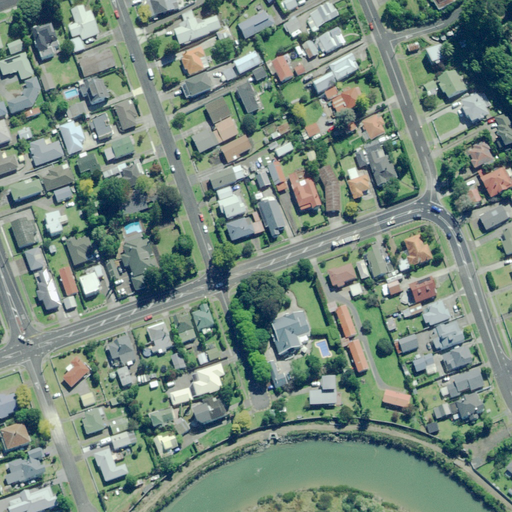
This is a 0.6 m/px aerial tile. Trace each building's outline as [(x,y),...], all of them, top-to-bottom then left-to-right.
[(173,0),(171,1),(170,0),(156,0),(146,4),(148,11),(151,19),(179,9),(176,0),(173,0)] [(298,7),(294,0),(289,0),(281,5),(285,14),(298,7)] [(432,0),(439,11),(453,2),(452,0),(432,0)] [(261,3),(256,6),(260,13),(265,10),(261,3)] [(338,18),(331,5),(310,17),(312,20),(307,22),(312,30),(307,33),(309,36),(318,31),(317,29),(338,18)] [(80,35),(82,41),(99,35),(91,12),(86,14),(83,8),(71,12),(76,25),(68,27),(72,38),(80,35)] [(191,44),(191,43),(209,35),(209,34),(221,29),(216,17),(202,23),(203,24),(197,27),(196,22),(192,12),(181,17),(184,24),(171,30),(178,48),(184,46),(184,47),(191,44)] [(266,13),(250,21),(238,27),(245,40),(275,25),(271,17),(269,18),(266,13)] [(283,26),(287,33),(289,32),(290,34),(301,28),(295,18),(283,26)] [(40,29),(38,30),(32,32),(42,60),(57,54),(55,49),(60,47),(53,27),(41,31),(40,29)] [(233,41),(228,29),(216,34),(221,46),(233,41)] [(345,44),(338,29),(323,37),(323,36),(302,47),(309,60),(324,52),(326,54),(345,44)] [(81,41),(80,37),(73,40),(69,41),(73,53),(84,49),(81,41)] [(23,50),(19,40),(7,45),(11,55),(23,50)] [(420,48),(418,42),(408,46),(410,52),(420,48)] [(182,56),(183,59),(181,60),(185,72),(187,72),(189,76),(209,69),(202,49),(201,49),(199,44),(193,46),(195,51),(182,56)] [(433,65),(434,64),(436,67),(441,64),(440,62),(447,58),(441,45),(427,52),(433,65)] [(116,67),(110,52),(79,62),(84,78),(116,67)] [(0,67),(3,76),(9,74),(10,76),(17,73),(16,71),(18,71),(21,80),(33,76),(25,53),(0,61),(0,67)] [(261,64),(255,53),(234,64),(240,76),(261,64)] [(359,70),(355,63),(357,63),(353,55),(349,57),(329,68),(337,82),(359,70)] [(293,77),(284,58),(272,64),(281,83),(293,77)] [(305,73),(302,66),(295,69),(298,77),(305,73)] [(267,77),(263,68),(253,73),(257,82),(267,77)] [(222,73),(224,76),(221,78),(223,82),(226,81),(227,82),(236,78),(231,69),(222,73)] [(461,83),(455,71),(440,79),(443,84),(440,86),(448,100),(467,89),(463,82),(461,83)] [(55,89),(50,75),(40,78),(45,92),(55,89)] [(213,91),(207,76),(185,85),(186,88),(182,89),(187,101),(213,91)] [(336,85),(331,76),(313,87),(318,96),(336,85)] [(24,82),(27,89),(23,97),(7,103),(11,115),(33,107),(40,91),(36,78),(24,82)] [(82,83),(84,88),(80,89),(83,97),(88,95),(92,106),(110,99),(103,81),(99,83),(97,78),(82,83)] [(436,89),(433,82),(424,86),(427,93),(436,89)] [(260,110),(255,99),(257,99),(251,83),(248,85),(237,89),(248,115),(260,110)] [(339,94),(335,89),(326,94),(329,100),(339,94)] [(364,104),(359,89),(331,100),(338,116),(360,108),(359,106),(364,104)] [(461,103),(464,110),(462,111),(466,119),(468,118),(471,124),(478,120),(479,121),(484,119),(483,117),(490,114),(481,94),(461,103)] [(231,116),(223,99),(205,108),(214,125),(231,116)] [(132,106),(130,102),(115,107),(123,132),(137,127),(135,122),(137,118),(133,106),(132,106)] [(86,116),(83,105),(67,110),(70,121),(86,116)] [(38,108),(24,113),(27,121),(41,116),(38,108)] [(499,135),(501,140),(498,141),(503,150),(507,148),(511,145),(511,133),(507,125),(511,123),(506,112),(495,118),(500,126),(497,127),(500,134),(499,135)] [(385,126),(382,120),(381,118),(378,120),(376,116),(362,123),(363,126),(371,141),(385,134),(382,127),(385,126)] [(94,131),(96,130),(99,140),(113,136),(107,117),(93,122),(94,124),(91,124),(94,131)] [(238,135),(230,119),(216,127),(218,130),(213,133),(219,145),(238,135)] [(0,122),(0,144),(11,141),(4,121),(0,122)] [(83,151),(81,146),(83,142),(85,141),(80,127),(75,129),(73,123),(59,128),(69,156),(83,151)] [(290,131),(287,124),(277,129),(281,136),(290,131)] [(320,134),(317,125),(306,129),(310,138),(320,134)] [(32,138),(29,128),(17,132),(21,141),(32,138)] [(212,135),(210,136),(207,131),(200,135),(197,131),(190,135),(201,154),(214,147),(218,145),(212,135)] [(252,150),(246,137),(221,149),(228,164),(239,159),(238,156),(252,150)] [(134,146),(132,139),(111,145),(113,149),(104,152),(107,162),(135,153),(133,146),(134,146)] [(46,146),(43,140),(29,145),(37,166),(63,157),(58,142),(46,146)] [(386,186),(386,184),(397,180),(389,157),(384,159),(378,141),(364,146),(378,187),(378,188),(386,186)] [(480,166),(484,164),(486,168),(495,163),(493,159),(488,150),(489,149),(485,142),(469,151),(474,160),(471,162),(475,169),(480,166)] [(3,160),(0,152),(0,175),(19,169),(14,156),(3,160)] [(318,163),(314,152),(306,155),(310,165),(318,163)] [(366,166),(362,152),(355,154),(359,168),(366,166)] [(94,155),(89,157),(77,161),(79,168),(81,174),(90,171),(92,176),(101,173),(99,167),(98,167),(94,155)] [(263,168),(272,164),(271,161),(274,160),(272,155),(260,160),(263,168)] [(246,157),(239,160),(233,163),(237,172),(245,169),(243,165),(249,163),(246,157)] [(68,164),(61,167),(48,171),(50,176),(43,179),(47,192),(74,183),(68,164)] [(288,189),(279,164),(268,168),(277,193),(288,189)] [(119,173),(122,180),(115,182),(119,193),(145,183),(142,177),(144,176),(140,165),(127,170),(125,165),(103,173),(105,178),(119,173)] [(340,213),(339,185),(330,167),(318,173),(326,189),(327,213),(340,213)] [(491,199),(498,196),(507,191),(511,187),(511,183),(504,168),(488,177),(484,169),(478,172),(482,180),(481,181),(491,199)] [(237,182),(236,180),(239,179),(236,171),(235,169),(210,179),(214,191),(237,182)] [(359,177),(356,170),(348,172),(351,182),(348,183),(354,201),(363,198),(361,193),(370,190),(368,184),(370,183),(367,174),(359,177)] [(270,185),(265,173),(255,177),(260,189),(270,185)] [(299,185),(296,175),(289,177),(301,212),(312,208),(313,211),(321,208),(312,180),(299,185)] [(43,193),(39,183),(25,188),(24,185),(10,190),(15,203),(43,193)] [(72,197),(69,188),(54,193),(57,203),(72,197)] [(233,197),(230,188),(216,193),(219,201),(233,197)] [(481,202),(477,189),(470,191),(474,204),(481,202)] [(116,199),(120,209),(123,219),(148,210),(140,190),(130,194),(116,199)] [(246,213),(240,196),(218,204),(222,215),(225,214),(227,220),(246,213)] [(265,229),(268,228),(272,239),(280,236),(278,231),(286,228),(276,202),(273,203),(271,197),(261,201),(262,204),(260,205),(257,206),(265,229)] [(106,208),(105,206),(108,205),(106,199),(93,204),(95,209),(96,212),(106,208)] [(509,219),(502,207),(480,219),(487,231),(509,219)] [(47,232),(49,232),(50,236),(63,233),(60,224),(68,221),(66,217),(61,218),(59,212),(44,217),(47,225),(45,225),(47,232)] [(252,226),(249,218),(226,226),(231,243),(263,232),(260,223),(252,226)] [(28,223),(26,220),(11,225),(20,249),(36,244),(32,234),(38,232),(34,221),(28,223)] [(511,229),(503,233),(507,243),(503,245),(507,256),(511,254),(511,229)] [(144,243),(142,236),(125,241),(127,247),(123,248),(126,256),(122,257),(125,267),(129,266),(134,279),(131,280),(135,293),(147,289),(142,276),(158,271),(155,260),(150,261),(149,257),(153,256),(148,241),(144,243)] [(424,248),(419,236),(404,242),(410,258),(397,263),(401,272),(432,260),(427,247),(424,248)] [(87,262),(85,256),(89,255),(89,254),(93,252),(88,238),(76,242),(74,239),(65,242),(75,267),(87,262)] [(45,267),(38,248),(24,253),(31,272),(45,267)] [(388,274),(379,252),(366,256),(375,279),(388,274)] [(105,263),(106,266),(112,282),(120,279),(113,260),(110,261),(105,263)] [(369,278),(363,262),(355,265),(361,281),(369,278)] [(391,263),(385,265),(389,274),(395,272),(391,263)] [(337,286),(338,289),(345,286),(344,284),(356,279),(352,266),(336,271),(336,270),(328,273),(333,287),(337,286)] [(104,278),(100,267),(93,269),(94,275),(79,280),(85,297),(99,293),(98,289),(100,289),(97,280),(104,278)] [(78,293),(69,269),(59,272),(67,297),(78,293)] [(50,282),(47,271),(38,274),(42,285),(36,287),(45,313),(54,309),(56,316),(61,314),(59,307),(61,307),(52,281),(50,282)] [(436,287),(433,278),(409,287),(416,305),(437,297),(434,288),(436,287)] [(402,292),(398,282),(388,286),(392,296),(402,292)] [(362,294),(359,285),(350,288),(353,297),(362,294)] [(390,294),(387,288),(381,290),(383,297),(390,294)] [(77,307),(73,297),(63,301),(66,311),(77,307)] [(337,310),(335,302),(327,305),(329,313),(337,310)] [(423,316),(426,325),(429,324),(431,327),(451,319),(448,311),(446,312),(442,302),(429,307),(431,313),(423,316)] [(420,305),(400,312),(402,316),(404,315),(405,318),(422,313),(420,305)] [(214,327),(208,307),(200,310),(201,313),(193,315),(198,332),(202,331),(203,336),(207,335),(206,330),(214,327)] [(348,338),(356,336),(347,308),(337,311),(345,338),(339,341),(342,349),(349,347),(359,374),(369,370),(359,342),(351,345),(348,338)] [(272,336),(273,340),(279,356),(302,348),(301,345),(308,342),(306,337),(311,336),(303,314),(271,325),(275,335),(272,336)] [(173,319),(174,321),(181,344),(196,339),(188,316),(181,319),(181,317),(173,319)] [(396,329),(391,318),(385,320),(390,332),(396,329)] [(172,347),(165,324),(147,330),(151,345),(150,346),(152,354),(158,352),(159,354),(166,352),(165,349),(172,347)] [(437,351),(443,349),(444,351),(465,344),(465,342),(462,333),(460,334),(457,324),(434,331),(437,339),(433,340),(437,351)] [(420,348),(415,336),(395,343),(399,355),(420,348)] [(122,366),(127,364),(128,366),(133,364),(132,362),(136,361),(129,339),(108,346),(113,361),(120,359),(122,366)] [(220,357),(217,348),(207,352),(210,361),(220,357)] [(474,364),(468,348),(443,358),(449,373),(474,364)] [(207,362),(204,353),(197,356),(201,365),(207,362)] [(185,368),(181,354),(171,358),(175,371),(185,368)] [(417,374),(426,371),(428,376),(438,372),(436,365),(432,356),(413,363),(417,374)] [(90,372),(77,358),(65,370),(69,374),(63,380),(71,389),(90,372)] [(279,376),(274,363),(266,365),(274,390),(286,386),(283,375),(279,376)] [(192,375),(194,383),(192,384),(188,389),(170,394),(173,405),(193,400),(193,397),(222,389),(219,377),(224,376),(221,365),(197,372),(197,373),(192,375)] [(132,384),(127,369),(117,372),(122,388),(132,384)] [(485,388),(478,371),(454,380),(455,385),(448,388),(452,398),(460,395),(459,394),(470,390),(471,393),(485,388)] [(150,381),(147,375),(140,377),(143,384),(150,381)] [(337,405),(335,380),(321,381),(321,393),(310,393),(310,407),(337,405)] [(410,398),(386,392),(383,403),(407,410),(410,398)] [(96,404),(92,394),(81,398),(84,408),(96,404)] [(461,402),(456,404),(462,420),(469,418),(470,422),(478,419),(477,415),(485,412),(482,404),(480,405),(476,395),(460,401),(461,402)] [(0,418),(0,419),(1,420),(8,418),(8,416),(19,412),(13,396),(5,399),(4,397),(0,398),(0,418)] [(122,403),(120,397),(111,400),(113,406),(122,403)] [(226,418),(221,402),(213,404),(211,399),(203,402),(204,405),(192,409),(199,427),(226,418)] [(455,406),(448,408),(447,405),(433,410),(437,420),(451,415),(451,416),(458,414),(455,406)] [(105,418),(102,409),(85,416),(87,421),(83,423),(87,436),(105,430),(102,419),(105,418)] [(158,416),(150,419),(154,430),(169,424),(169,422),(174,420),(170,409),(164,412),(157,414),(158,416)] [(128,429),(125,419),(110,424),(113,434),(128,429)] [(189,430),(184,422),(174,428),(179,436),(189,430)] [(439,432),(437,423),(426,426),(429,435),(439,432)] [(30,445),(24,425),(0,433),(7,453),(30,445)] [(137,443),(133,431),(111,439),(115,450),(137,443)] [(178,448),(173,436),(162,440),(161,438),(153,441),(161,460),(173,455),(171,450),(178,448)] [(44,459),(40,449),(27,454),(30,463),(15,468),(17,474),(6,478),(8,486),(18,482),(19,484),(46,475),(44,468),(40,469),(38,461),(44,459)] [(111,457),(109,451),(94,456),(99,469),(101,469),(106,483),(128,475),(125,466),(116,469),(113,462),(117,460),(116,455),(111,457)] [(503,473),(510,478),(511,475),(511,474),(511,460),(505,470),(503,473)] [(44,511),(58,507),(55,499),(54,500),(50,489),(31,496),(30,493),(19,497),(20,500),(9,504),(11,511),(9,511),(44,511)]
